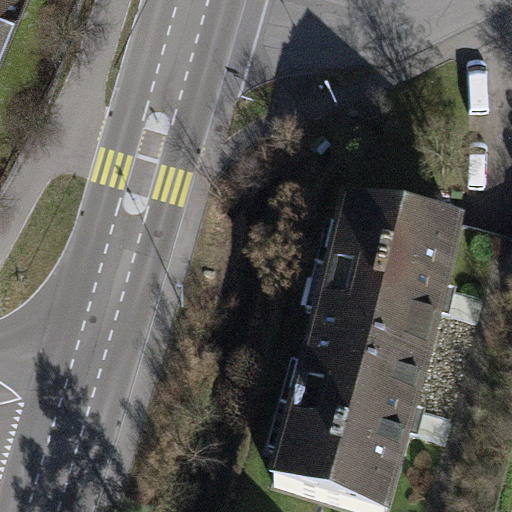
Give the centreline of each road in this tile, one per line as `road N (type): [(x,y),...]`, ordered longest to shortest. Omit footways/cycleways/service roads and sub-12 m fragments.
road 1 (secondary): [(70,413),(192,8)]
road 2 (unclassified): [(192,8),(317,30),(380,23),(445,0)]
